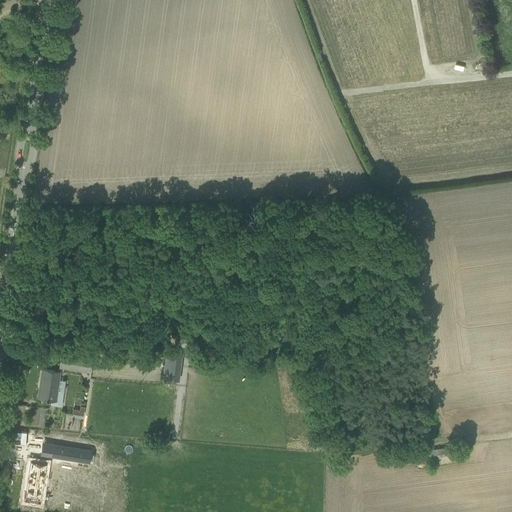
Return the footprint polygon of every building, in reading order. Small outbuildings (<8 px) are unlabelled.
[(62,350),(60,364),(70,365),(81,367),(89,368),(91,355),(83,353),(72,352),(62,350)] [(163,383),(175,384),(179,354),(167,352),(163,383)] [(51,404),(61,405),(62,392),(56,391),(59,371),(52,370),(42,369),(38,397),(48,398),(51,399),(51,404)] [(73,409),(72,414),(82,415),(84,407),(80,406),(79,410),(73,409)] [(428,449),(430,459),(467,455),(466,444),(428,449)] [(28,460),(23,490),(42,493),(47,463),(28,460)]
